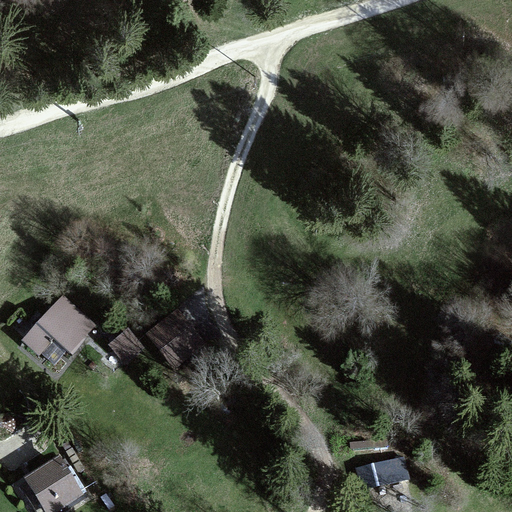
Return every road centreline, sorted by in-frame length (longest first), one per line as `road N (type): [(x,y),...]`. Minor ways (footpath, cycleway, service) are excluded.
road 1 (track): [(278,43),(221,226),(215,286),(312,493),(312,511)]
road 2 (track): [(422,0),(0,134)]
